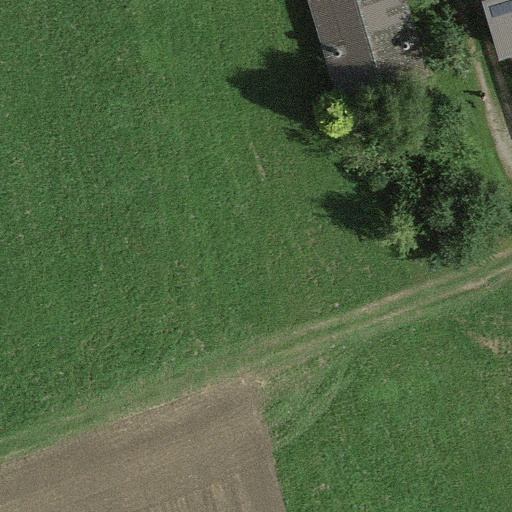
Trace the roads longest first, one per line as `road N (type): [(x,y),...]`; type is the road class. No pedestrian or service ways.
road 1 (track): [(0,452),(435,298),(511,262)]
road 2 (track): [(471,0),(511,138)]
